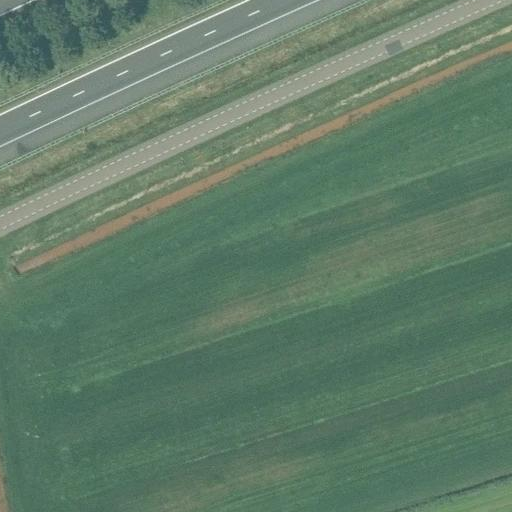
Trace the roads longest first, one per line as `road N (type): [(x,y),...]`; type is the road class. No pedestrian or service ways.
road 1 (unclassified): [(0,224),(490,0)]
road 2 (motorway): [(0,131),(285,0)]
